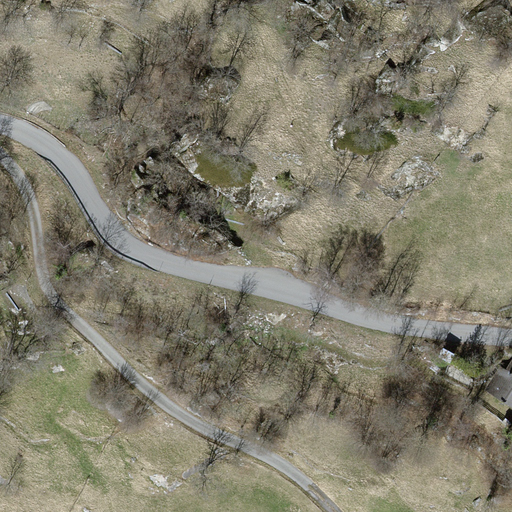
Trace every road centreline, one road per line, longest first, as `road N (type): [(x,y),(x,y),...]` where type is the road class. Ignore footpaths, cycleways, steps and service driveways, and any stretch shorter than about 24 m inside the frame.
road 1 (unclassified): [(0,126),(51,150),(106,232),(160,262),(421,328),(511,337)]
road 2 (unclassified): [(0,154),(32,199),(51,297),(67,315),(163,410),(300,477),(335,511)]
